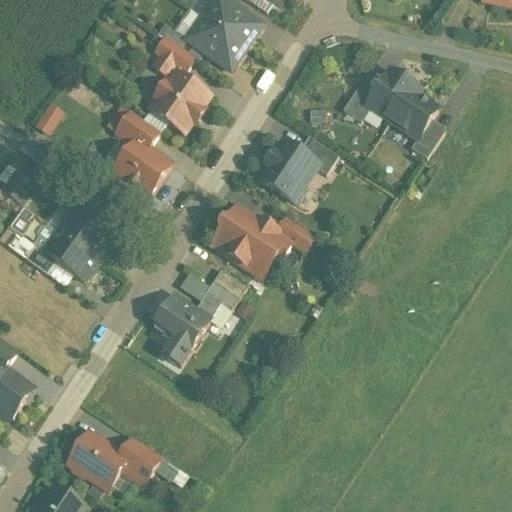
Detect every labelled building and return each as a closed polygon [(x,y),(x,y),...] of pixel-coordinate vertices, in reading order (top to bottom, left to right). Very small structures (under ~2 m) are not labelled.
[(511,0),(483,0),(482,7),(511,13),(511,0)] [(204,23),(247,53),(263,31),(219,1),(204,23)] [(231,76),(247,53),(204,23),(188,45),(231,76)] [(195,65),(166,45),(157,58),(162,61),(153,73),(165,82),(174,69),(187,78),(195,65)] [(422,96),(391,76),(378,97),(368,111),(372,114),(418,145),(419,145),(431,128),(439,115),(418,101),(422,96)] [(211,103),(177,79),(169,91),(166,89),(156,103),(160,105),(151,116),(185,140),(193,128),(196,130),(206,117),(203,114),(211,103)] [(361,128),(372,114),(368,111),(378,97),(363,87),(344,116),(361,128)] [(117,139),(135,152),(115,180),(128,188),(129,192),(135,197),(139,196),(149,203),(171,171),(149,156),(161,139),(131,118),(117,139)] [(445,137),(431,128),(419,145),(418,145),(411,154),(427,165),(445,137)] [(339,162),(310,142),(299,157),(318,170),(316,174),(327,181),(339,162)] [(268,171),(260,185),(294,207),(316,174),(318,170),(299,157),(284,147),(276,160),(275,159),(266,170),(268,171)] [(257,226),(239,214),(230,226),(226,227),(221,235),(222,238),(214,251),(263,284),(275,266),(280,269),(292,251),(305,259),(316,242),(289,225),(279,238),(258,224),(257,226)] [(106,256),(112,248),(72,219),(58,239),(100,268),(108,257),(106,256)] [(100,268),(58,239),(45,257),(44,258),(56,267),(84,287),(90,278),(92,280),(100,268)] [(45,257),(36,251),(26,265),(47,280),(56,267),(44,258),(45,257)] [(222,276),(213,288),(239,305),(247,293),(222,276)] [(206,299),(210,293),(190,279),(180,293),(202,307),(206,299)] [(210,293),(206,299),(222,309),(232,316),(239,305),(213,288),(210,293)] [(222,309),(206,299),(202,307),(196,315),(211,325),(222,309)] [(196,315),(174,301),(156,329),(176,342),(164,361),(180,371),(212,326),(211,325),(196,315)] [(18,358),(0,344),(0,419),(10,427),(34,395),(6,375),(18,358)] [(123,460),(90,440),(70,472),(73,474),(74,477),(86,484),(89,484),(109,497),(120,479),(144,494),(163,464),(133,445),(123,460)] [(83,511),(56,493),(43,511),(83,511)]
